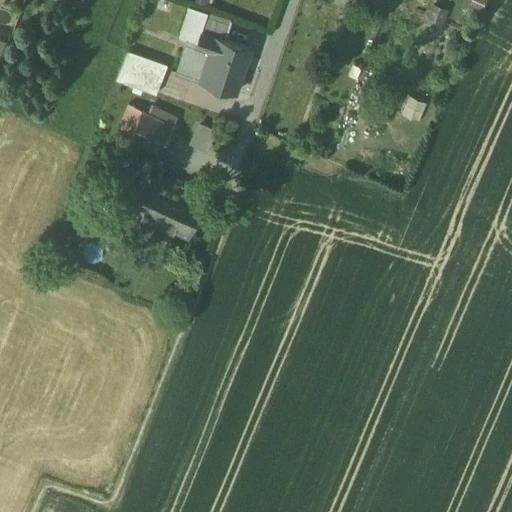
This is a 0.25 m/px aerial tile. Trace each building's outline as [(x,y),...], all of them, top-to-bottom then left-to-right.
[(347,1),(343,0),(334,0),(331,8),(342,12),(347,1)] [(208,13),(189,6),(179,37),(188,40),(188,41),(197,44),(201,32),(202,32),(207,17),(208,13)] [(232,20),(208,13),(207,17),(231,25),(232,20)] [(231,25),(207,17),(202,32),(217,37),(217,36),(226,39),(231,25)] [(202,32),(201,32),(197,44),(197,45),(212,50),(217,37),(202,32)] [(226,39),(217,36),(217,37),(212,50),(204,75),(205,75),(220,80),(218,86),(236,92),(239,83),(251,48),(226,39)] [(212,50),(197,45),(197,44),(188,41),(177,73),(203,81),(205,75),(204,75),(212,50)] [(161,81),(133,71),(128,84),(133,86),(156,94),(161,81)] [(133,103),(120,130),(132,136),(145,109),(133,103)] [(175,124),(145,109),(132,136),(162,151),(168,139),(170,140),(174,131),(172,130),(175,124)] [(181,172),(134,152),(113,200),(123,204),(145,213),(191,234),(212,187),(188,176),(185,184),(178,181),(181,172)] [(145,213),(123,204),(117,218),(131,224),(138,228),(145,213)]
